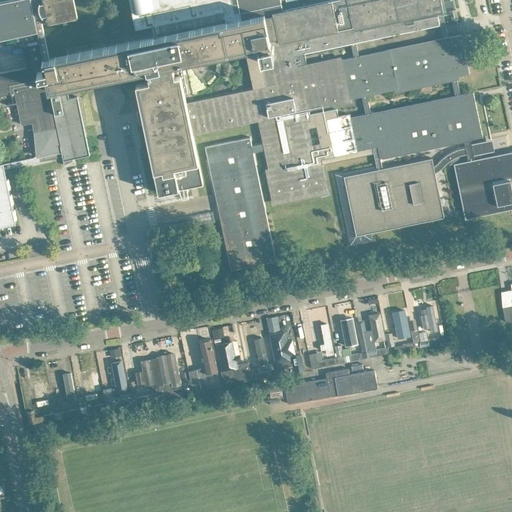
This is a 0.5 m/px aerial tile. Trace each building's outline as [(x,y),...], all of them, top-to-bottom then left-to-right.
[(77,17),(73,0),(5,0),(0,1),(0,39),(21,35),(24,47),(28,46),(33,66),(0,72),(0,95),(15,93),(17,102),(6,105),(17,103),(21,125),(32,122),(39,156),(40,161),(63,157),(64,165),(73,161),(73,159),(90,155),(77,97),(69,98),(67,86),(147,69),(149,81),(136,84),(141,111),(144,123),(159,193),(180,189),(186,187),(187,187),(186,183),(189,182),(196,181),(202,179),(193,136),(192,131),(256,118),(256,120),(253,146),(252,147),(250,137),(205,146),(231,269),(275,260),(253,152),(258,151),(262,125),(272,174),(269,175),(275,200),(274,200),(274,201),(324,190),(323,190),(318,165),(364,155),(374,153),(372,146),(377,145),(380,158),(464,141),(470,139),(483,137),(473,92),(460,95),(456,77),(469,74),(461,35),(448,37),(446,26),(443,15),(442,11),(448,10),(456,8),(453,0),(129,0),(135,28),(153,25),(155,24),(157,31),(157,33),(158,36),(154,37),(154,36),(68,54),(67,54),(49,58),(42,22),(48,21),(48,23),(77,17)] [(511,157),(506,159),(506,158),(505,158),(505,157),(504,157),(503,157),(502,157),(501,158),(501,159),(501,160),(496,161),(496,159),(495,157),(495,155),(474,159),(473,155),(486,152),(483,141),(471,144),(470,139),(464,141),(465,147),(466,154),(468,161),(454,164),(456,173),(458,173),(460,182),(458,183),(465,219),(494,213),(493,210),(511,205),(511,157)] [(441,199),(435,173),(437,172),(440,171),(442,168),(447,163),(453,159),(460,156),(466,154),(465,147),(458,149),(452,152),(446,156),(441,161),(438,164),(435,166),(434,166),(432,158),(382,168),(380,158),(377,145),(372,146),(377,165),(377,169),(344,176),(347,192),(356,236),(372,233),(444,218),(442,203),(444,203),(443,198),(441,199)] [(16,223),(6,179),(4,169),(40,161),(39,156),(34,157),(3,163),(0,163),(0,229),(3,228),(3,226),(16,223)] [(91,168),(78,170),(85,218),(97,216),(91,168)] [(373,241),(372,233),(356,236),(348,237),(350,245),(373,241)] [(26,246),(28,256),(42,253),(41,247),(48,245),(47,242),(26,246)] [(511,290),(501,292),(503,307),(510,305),(508,297),(511,295),(511,283),(511,284),(511,290)] [(432,332),(438,331),(433,305),(427,306),(428,312),(421,313),(424,329),(431,327),(432,332)] [(402,336),(411,335),(406,309),(397,311),(399,319),(393,320),(395,331),(401,330),(402,336)] [(385,338),(380,312),(370,315),(375,340),(385,338)] [(349,344),(359,343),(354,318),(344,319),(346,329),(340,331),(342,341),(349,340),(349,344)] [(335,354),(329,322),(321,324),(325,343),(321,344),(322,349),(326,348),(327,356),(335,354)] [(421,341),(420,338),(418,329),(417,329),(411,331),(413,340),(413,342),(421,341)] [(378,355),(377,349),(388,347),(386,339),(374,341),(372,330),(366,331),(370,351),(362,352),(364,358),(378,355)] [(276,363),(292,359),(291,354),(298,353),(295,337),(288,339),(287,331),(270,334),(276,363)] [(362,352),(370,351),(366,331),(359,333),(362,352)] [(394,345),(394,343),(392,333),(391,333),(385,334),(387,345),(388,346),(394,345)] [(192,334),(179,336),(186,368),(199,365),(192,334)] [(261,366),(268,365),(262,336),(255,338),(258,351),(253,352),(255,360),(259,359),(261,366)] [(440,343),(439,337),(428,339),(429,345),(440,343)] [(204,367),(189,370),(194,391),(208,388),(206,378),(211,377),(209,372),(217,370),(210,339),(199,342),(204,367)] [(428,339),(421,341),(413,342),(415,348),(429,345),(428,339)] [(235,355),(232,340),(218,343),(223,370),(237,368),(236,360),(241,359),(240,354),(235,355)] [(415,348),(413,342),(402,344),(404,350),(415,348)] [(338,363),(353,360),(351,354),(343,356),(343,354),(341,345),(335,346),(336,355),(337,357),(338,363)] [(389,353),(388,347),(377,349),(378,355),(389,353)] [(181,385),(175,351),(156,355),(162,384),(172,382),(172,386),(181,385)] [(326,360),(326,359),(326,358),(323,359),(323,357),(322,352),(316,353),(317,359),(317,360),(319,367),(327,365),(326,360)] [(364,358),(362,352),(351,354),(353,360),(364,358)] [(319,367),(317,360),(317,359),(316,353),(309,354),(312,368),(319,367)] [(304,370),(300,354),(294,356),(292,356),(293,360),(294,366),(285,368),(286,373),(304,370)] [(129,388),(123,359),(120,360),(119,356),(111,357),(117,391),(129,388)] [(338,363),(337,357),(326,359),(326,360),(327,365),(338,363)] [(146,383),(147,389),(155,387),(149,358),(141,360),(143,368),(136,369),(139,384),(146,383)] [(286,373),(285,368),(294,366),(293,360),(275,364),(277,375),(286,373)] [(251,374),(250,370),(248,362),(242,363),(245,375),(251,374)] [(237,364),(238,368),(221,371),(224,386),(246,381),(245,375),(242,363),(237,364)] [(269,365),(269,367),(270,370),(259,373),(260,378),(277,375),(275,364),(269,365)] [(378,387),(374,369),(350,374),(349,368),(325,372),(327,378),(285,386),(288,404),(331,396),(351,392),(378,387)] [(260,378),(259,373),(258,369),(250,370),(251,374),(245,375),(246,381),(260,378)] [(188,370),(182,372),(185,387),(192,386),(188,370)] [(94,392),(101,390),(97,371),(90,372),(94,392)] [(69,402),(78,400),(73,372),(63,374),(69,402)] [(138,397),(135,382),(129,384),(131,398),(137,397),(138,397)] [(173,396),(171,391),(171,390),(170,383),(155,386),(156,389),(157,393),(158,399),(173,396)] [(42,410),(51,408),(46,385),(37,386),(42,410)] [(114,402),(113,398),(111,387),(103,389),(106,403),(106,404),(114,402)] [(171,390),(171,391),(173,396),(184,394),(182,388),(171,390)] [(158,399),(157,393),(146,395),(146,396),(147,401),(158,399)] [(147,401),(146,396),(137,397),(131,398),(133,404),(147,401)] [(120,400),(121,400),(120,397),(113,398),(114,402),(106,404),(107,409),(122,406),(120,400)] [(131,398),(121,400),(120,400),(122,406),(133,404),(131,398)] [(107,409),(106,404),(106,403),(95,405),(95,406),(96,411),(107,409)] [(96,411),(95,406),(80,408),(82,414),(96,411)] [(82,414),(80,408),(69,410),(69,411),(71,416),(82,414)] [(33,410),(27,412),(29,424),(36,423),(33,410)] [(71,416),(69,411),(56,413),(57,419),(71,416)] [(57,419),(56,413),(55,413),(43,415),(43,416),(44,421),(57,419)]
